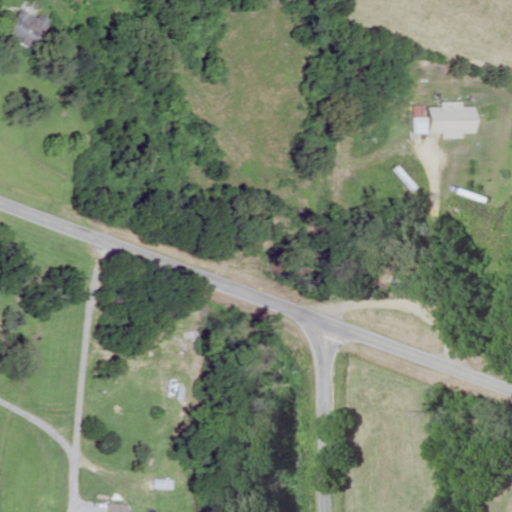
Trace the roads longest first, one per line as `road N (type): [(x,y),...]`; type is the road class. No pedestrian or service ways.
road 1 (secondary): [(511,391),(0,203)]
road 2 (residential): [(325,511),(326,325)]
